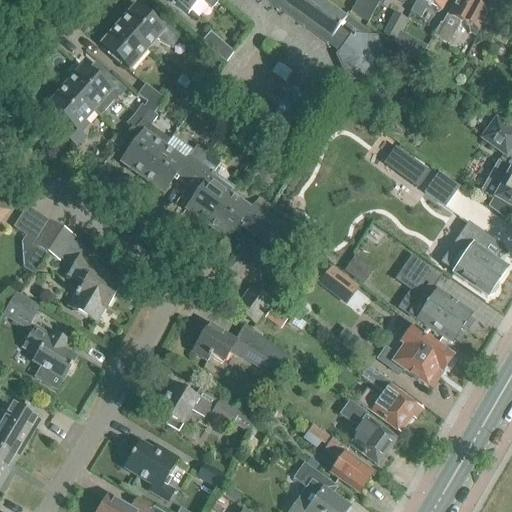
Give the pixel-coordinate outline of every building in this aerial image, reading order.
[(220,2),(217,0),(170,0),(189,16),(202,1),(212,10),(220,2)] [(263,0),(296,24),(313,0),(263,0)] [(320,0),(313,0),(296,24),(338,54),(337,57),(346,79),(371,81),(383,64),(375,39),(320,0)] [(379,5),(369,0),(358,0),(351,14),(368,23),(378,7),(379,5)] [(381,0),(379,5),(378,7),(385,11),(391,0),(381,0)] [(417,0),(410,15),(421,21),(428,8),(439,14),(447,0),(417,0)] [(475,39),(481,28),(489,14),(480,9),(484,0),(459,0),(456,5),(454,4),(442,25),(440,24),(432,38),(448,47),(461,25),(469,29),(469,35),(475,39)] [(490,14),(489,14),(481,28),(482,28),(480,32),(496,41),(511,14),(494,5),(490,14)] [(146,51),(155,42),(172,50),(180,38),(165,25),(161,30),(136,8),(119,27),(146,51)] [(394,16),(383,35),(395,42),(400,33),(405,23),(394,16)] [(129,71),(146,51),(119,27),(101,47),(129,71)] [(395,42),(394,44),(406,52),(413,40),(400,33),(395,42)] [(210,34),(201,44),(226,65),(234,55),(210,34)] [(497,57),(498,57),(499,57),(500,57),(501,57),(502,56),(503,56),(503,55),(503,54),(504,54),(504,53),(504,52),(504,51),(503,50),(503,49),(502,49),(502,48),(501,48),(500,47),(499,47),(498,47),(497,47),(497,48),(496,48),(495,48),(495,49),(494,49),(494,50),(494,51),(494,52),(494,53),(494,54),(494,55),(495,55),(495,56),(496,56),(496,57),(497,57)] [(291,73),(278,63),(271,73),(284,82),(291,73)] [(66,88),(93,112),(96,115),(118,89),(95,69),(90,75),(83,68),(66,88)] [(176,85),(185,92),(191,84),(181,77),(179,81),(176,85)] [(145,87),(137,97),(143,103),(140,107),(148,113),(153,117),(164,101),(145,87)] [(83,123),(93,112),(66,88),(48,107),(57,114),(55,116),(66,126),(63,129),(70,135),(67,139),(76,148),(85,139),(79,133),(86,126),(83,123)] [(441,89),(431,89),(431,101),(441,101),(441,89)] [(133,116),(141,122),(148,113),(140,107),(133,116)] [(506,160),(511,151),(511,130),(494,118),(478,140),(506,160)] [(135,131),(142,135),(121,164),(142,179),(170,141),(143,122),(135,131)] [(125,141),(117,134),(110,142),(118,149),(125,141)] [(185,188),(200,167),(207,157),(208,155),(197,147),(193,152),(173,137),(170,141),(142,179),(163,195),(173,180),(185,188)] [(418,188),(429,174),(396,150),(386,165),(418,188)] [(207,157),(200,167),(185,188),(196,196),(186,210),(207,226),(228,197),(207,182),(212,176),(219,166),(207,157)] [(488,212),(505,221),(506,222),(511,212),(511,211),(511,173),(497,166),(481,195),(494,202),(488,212)] [(444,210),(458,190),(438,177),(425,196),(444,210)] [(228,197),(207,226),(228,241),(239,226),(250,234),(266,214),(254,205),(248,212),(228,197)] [(371,215),(371,222),(377,225),(383,222),(383,215),(377,211),(371,215)] [(250,234),(262,243),(277,222),(266,214),(250,234)] [(348,228),(360,237),(370,223),(358,214),(348,228)] [(262,243),(273,251),(289,230),(277,222),(262,243)] [(47,255),(62,233),(62,232),(49,224),(34,246),(47,255)] [(273,251),(284,259),(300,238),(289,230),(273,251)] [(62,232),(62,233),(47,255),(59,262),(61,260),(73,267),(68,277),(82,285),(77,294),(76,294),(68,308),(95,324),(103,312),(105,313),(120,287),(100,276),(103,271),(83,260),(86,256),(86,253),(85,250),(72,242),(74,239),(62,232)] [(451,275),(487,300),(508,270),(462,239),(452,254),(462,260),(451,275)] [(411,257),(399,276),(423,293),(407,316),(421,326),(450,346),(471,317),(442,297),(432,289),(440,277),(422,264),(411,257)] [(354,258),(343,273),(356,282),(366,267),(354,258)] [(330,268),(318,284),(332,294),(344,278),(330,268)] [(242,302),(262,316),(271,304),(250,289),(242,302)] [(45,313),(15,296),(4,315),(33,332),(23,348),(37,356),(32,365),(41,370),(35,381),(56,393),(62,382),(63,383),(76,360),(63,353),(66,347),(36,330),(45,313)] [(255,326),(262,316),(242,302),(234,312),(255,326)] [(289,317),(274,306),(264,320),(280,331),(289,317)] [(291,361),(252,333),(244,327),(235,343),(208,327),(192,354),(207,363),(211,357),(223,364),(231,349),(281,378),(291,361)] [(385,349),(376,362),(399,378),(403,372),(425,388),(436,372),(440,375),(451,360),(426,342),(427,340),(411,328),(399,345),(400,346),(393,355),(385,349)] [(343,330),(334,343),(343,349),(361,362),(363,364),(372,351),(367,347),(343,330)] [(286,369),(298,377),(303,370),(291,362),(286,369)] [(365,391),(356,404),(363,409),(397,434),(400,430),(403,429),(410,419),(414,421),(421,412),(389,389),(392,384),(382,377),(380,376),(368,367),(367,367),(359,379),(383,396),(379,401),(365,391)] [(157,414),(168,420),(165,427),(181,436),(181,435),(178,433),(190,411),(203,419),(206,413),(209,407),(173,386),(157,414)] [(220,400),(211,416),(230,427),(229,428),(230,428),(233,424),(249,433),(257,421),(220,400)] [(0,452),(17,462),(41,419),(10,401),(0,417),(0,452)] [(401,445),(366,419),(368,416),(348,402),(338,417),(355,429),(351,434),(356,439),(350,449),(375,467),(380,464),(390,451),(395,454),(401,445)] [(309,433),(328,447),(325,451),(340,462),(330,475),(359,496),(373,476),(345,455),(347,452),(314,428),(309,433)] [(175,492),(164,486),(178,462),(154,448),(152,453),(139,445),(124,471),(152,487),(148,494),(166,505),(175,492)] [(0,452),(0,490),(1,489),(17,462),(0,452)] [(216,492),(224,478),(204,466),(196,480),(216,492)] [(293,481),(305,490),(298,501),(289,511),(347,511),(349,510),(331,497),(337,489),(304,466),(293,481)] [(230,490),(224,499),(234,506),(240,497),(230,490)] [(99,511),(131,511),(108,498),(99,511)]
